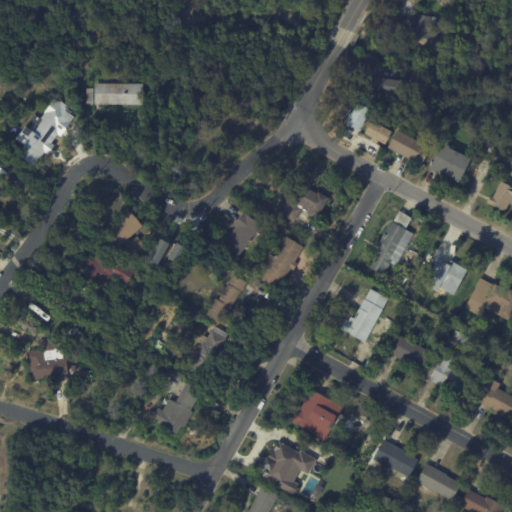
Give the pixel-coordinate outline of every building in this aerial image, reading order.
[(416,14),(436,17),(435,24),(438,24),(436,39),(381,32),(383,16),(412,19),(413,14),(416,14)] [(395,80),(398,81),(396,95),(369,92),(371,77),(395,80)] [(103,104),(98,104),(98,84),(146,84),(146,105),(103,104)] [(75,98),(70,101),(66,90),(72,88),(75,98)] [(356,128),(355,131),(343,124),(353,105),(365,111),(356,128)] [(62,134),(50,150),(47,148),(34,165),(23,156),(36,140),(32,137),(44,121),(62,134)] [(380,144),(375,141),(374,143),(369,141),(370,139),(361,134),(368,121),(389,132),(382,145),(380,144)] [(408,160),(385,148),(394,130),(429,148),(420,166),(408,160)] [(189,160),(183,142),(206,135),(207,138),(222,134),(222,136),(236,132),(240,147),(208,157),(207,154),(189,160)] [(446,148),(468,158),(457,182),(445,176),(444,178),(426,169),(439,143),(447,146),(446,148)] [(502,183),(511,188),(511,205),(508,203),(503,212),(485,202),(489,195),(491,197),(499,181),(502,183)] [(313,211),(303,205),(301,207),(305,209),(297,223),(283,214),(290,201),(293,203),(304,184),(320,194),(322,192),(333,199),(320,220),(311,215),(313,211)] [(402,214),(409,218),(403,229),(404,230),(400,238),(404,241),(391,264),(388,262),(385,269),(383,268),(380,275),(366,267),(377,247),(374,246),(388,221),(390,222),(396,211),(402,214)] [(134,213),(146,227),(132,239),(135,242),(140,237),(148,246),(137,255),(114,229),(134,212),(134,213)] [(265,227),(241,256),(226,243),(238,227),(236,226),(248,212),(265,227)] [(291,273),(287,280),(272,270),(271,272),(264,268),(273,254),(278,257),(290,237),(307,247),(298,262),(301,264),(296,272),(293,270),(291,273)] [(121,279),(117,277),(111,286),(89,274),(99,256),(115,265),(118,260),(139,272),(132,285),(121,279)] [(450,261),(466,270),(452,295),(436,286),(439,281),(432,277),(433,275),(430,273),(437,260),(447,265),(450,261)] [(249,283),(224,324),(208,314),(217,298),(220,300),(235,275),(249,283)] [(481,280),(492,285),(492,284),(504,290),(505,288),(511,292),(511,309),(506,321),(467,300),(478,278),(481,280)] [(386,299),(363,343),(338,329),(343,320),(345,322),(348,317),(351,319),(367,289),(386,299)] [(114,347),(95,335),(113,309),(138,326),(121,352),(114,347)] [(235,340),(213,378),(192,366),(205,344),(202,343),(206,336),(211,338),(215,330),(216,331),(219,327),(236,337),(235,340)] [(446,341),(453,330),(462,335),(463,334),(469,337),(461,351),(446,341)] [(396,359),(383,352),(393,333),(429,352),(419,371),(396,359)] [(70,359),(72,374),(60,376),(60,378),(35,381),(33,363),(32,363),(31,351),(44,349),(43,340),(54,339),(54,343),(65,342),(67,359),(70,359)] [(445,389),(426,380),(428,377),(423,374),(428,365),(432,368),(436,362),(432,360),(437,350),(462,362),(457,373),(473,382),(466,398),(449,389),(448,391),(445,389)] [(486,407),(473,400),(481,384),(484,385),(487,380),(497,386),(495,388),(511,397),(511,416),(509,420),(486,407)] [(203,392),(192,411),(194,412),(186,427),(184,426),(179,435),(153,420),(160,408),(164,411),(170,399),(177,403),(187,383),(203,392)] [(321,397),(329,403),(330,401),(341,407),(322,441),(289,422),(297,408),(299,409),(310,391),(321,397)] [(315,459),(275,439),(262,467),(265,469),(261,478),(293,494),(298,484),(293,481),(299,470),(307,474),(315,459)] [(383,441),(403,452),(402,453),(415,460),(399,490),(390,485),(397,472),(391,469),(391,471),(370,460),(371,457),(369,456),(377,441),(379,442),(380,440),(383,441)] [(347,450),(344,457),(333,451),(333,452),(326,448),(330,441),(337,444),(337,445),(347,450)] [(426,465),(446,475),(445,476),(459,484),(450,501),(415,482),(425,464),(426,465)] [(283,496),(274,511),(249,511),(251,509),(253,511),(267,487),(283,496)] [(469,492),(484,500),(485,498),(503,507),(500,511),(468,511),(458,506),(466,490),(469,492)] [(379,504),(382,499),(381,498),(382,495),(388,498),(386,503),(390,505),(388,508),(379,504)]
